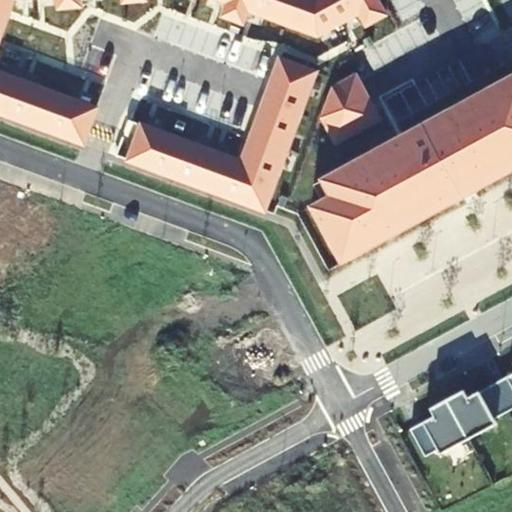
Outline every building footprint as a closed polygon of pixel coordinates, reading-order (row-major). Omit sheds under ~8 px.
[(0,0),(0,112),(84,143),(97,108),(0,72),(0,39),(14,0),(59,0),(60,8),(80,6),(80,0),(124,0),(125,1),(136,0),(221,0),(229,3),(224,16),(244,23),(249,10),(318,35),(361,13),(367,25),(386,15),(377,0),(0,0)] [(266,211),(316,72),(281,59),(243,162),(130,120),(117,155),(266,211)] [(332,89),(322,116),(337,142),(380,119),(356,76),(332,89)] [(321,224),(293,240),(304,259),(340,238),(351,258),(511,170),(511,88),(507,91),(501,80),(448,110),(453,117),(402,146),(398,138),(324,180),(332,195),(311,207),(321,224)] [(493,386),(511,418),(511,416),(511,352),(509,355),(511,359),(511,364),(505,369),(510,377),(493,386)] [(511,418),(493,386),(476,394),(472,386),(464,391),(459,383),(442,392),(474,449),(475,452),(504,436),(498,425),(511,418)] [(411,431),(429,463),(442,456),(447,464),(474,449),(442,392),(426,401),(431,410),(423,414),(428,422),(411,431)]
